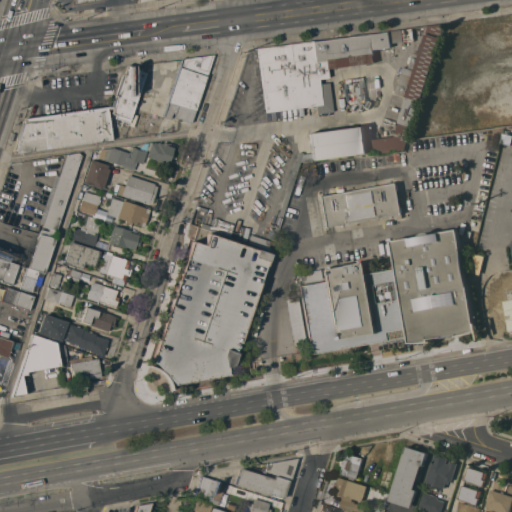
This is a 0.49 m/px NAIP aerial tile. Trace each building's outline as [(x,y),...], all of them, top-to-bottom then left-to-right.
[(374,153),(372,139),(395,136),(399,122),(398,122),(407,96),(395,92),(404,67),(414,70),(414,68),(409,66),(413,52),(419,54),(428,26),(445,23),(405,149),(374,153)] [(256,49),(402,29),(404,41),(391,43),(392,47),(374,49),(375,62),(327,69),(328,78),(318,79),(319,84),(329,83),(333,112),(317,114),(316,106),(265,113),(256,49)] [(214,55),(191,123),(173,117),(174,114),(171,113),(169,119),(162,117),(182,60),(214,55)] [(115,116),(111,114),(112,110),(110,108),(121,75),(123,76),(126,67),(136,70),(136,71),(145,74),(129,124),(114,119),(115,116)] [(14,152),(13,151),(23,121),(24,121),(24,119),(107,107),(112,140),(14,154),(14,152)] [(311,161),(308,133),(364,127),(367,154),(311,161)] [(162,144),(163,143),(168,144),(167,146),(174,148),(168,165),(146,157),(148,151),(145,150),(148,144),(152,143),(153,144),(153,143),(157,144),(157,143),(162,144)] [(128,153),(127,157),(128,157),(132,147),(141,150),(146,151),(142,164),(135,162),(132,171),(121,167),(122,166),(116,164),(115,166),(112,165),(113,163),(97,158),(99,151),(114,148),(128,153)] [(282,217),(278,216),(286,191),(295,162),(296,162),(299,152),(302,153),(282,217)] [(57,230),(41,226),(65,154),(78,153),(81,155),(57,230)] [(107,165),(106,169),(109,169),(103,187),(100,186),(99,189),(83,183),(91,160),(107,165)] [(154,184),(154,185),(157,186),(151,204),(148,203),(148,204),(121,196),(121,195),(116,193),(119,185),(124,186),(127,175),(154,184)] [(319,197),(396,183),(403,218),(395,219),(394,214),(324,227),(319,197)] [(93,217),(74,210),(78,198),(82,199),(84,192),(99,197),(97,203),(98,203),(96,209),(103,211),(100,218),(94,215),(93,217)] [(112,198),(122,201),(123,201),(149,210),(144,227),(131,223),(131,225),(124,223),(125,221),(106,214),(112,198)] [(80,230),(81,225),(85,226),(86,222),(82,221),(84,215),(94,218),(93,220),(101,223),(93,247),(70,240),(74,228),(80,230)] [(113,225),(130,231),(130,232),(139,235),(137,240),(140,240),(138,246),(136,245),(134,250),(125,247),(125,249),(113,245),(109,244),(109,243),(108,243),(113,225)] [(55,239),(44,274),(38,272),(27,268),(38,234),(40,229),(48,231),(49,229),(52,230),(50,236),(56,238),(55,239)] [(298,286),(301,286),(299,273),(319,269),(322,282),(323,281),(321,270),(366,262),(368,274),(398,268),(393,241),(419,236),(422,233),(423,233),(425,232),(427,232),(429,232),(432,234),(458,229),(476,330),(470,332),(466,334),(457,336),(457,334),(430,339),(430,341),(425,342),(420,342),(415,342),(411,342),(410,335),(310,354),(298,286)] [(207,233),(269,255),(232,366),(227,367),(229,375),(175,386),(152,360),(191,241),(203,245),(207,233)] [(274,243),(271,251),(247,243),(249,235),(274,243)] [(94,268),(83,264),(82,269),(62,263),(69,241),(100,251),(97,260),(94,268)] [(112,254),(112,255),(133,262),(132,265),(128,263),(127,268),(132,270),(129,277),(126,276),(125,280),(98,272),(104,252),(112,254)] [(17,265),(11,285),(0,282),(1,281),(0,280),(0,259),(14,264),(17,265)] [(31,293),(19,289),(26,268),(27,268),(38,272),(31,293)] [(80,273),(77,283),(67,279),(68,276),(66,276),(68,270),(70,271),(70,270),(80,273)] [(48,288),(52,274),(61,276),(56,291),(48,288)] [(100,291),(101,286),(117,290),(116,293),(117,294),(116,297),(118,298),(116,304),(117,304),(116,307),(107,305),(103,304),(103,303),(98,302),(97,304),(91,302),(95,289),(100,291)] [(0,301),(5,287),(33,297),(29,311),(0,301)] [(56,291),(73,297),(70,307),(59,304),(59,305),(44,301),(48,289),(48,288),(56,291)] [(511,295),(501,297),(506,331),(511,329),(511,295)] [(305,341),(293,343),(285,300),(297,298),(305,341)] [(112,326),(109,326),(107,332),(88,325),(88,324),(76,320),(77,316),(80,317),(82,310),(84,311),(85,307),(115,317),(112,326)] [(67,322),(61,342),(37,334),(43,314),(67,322)] [(83,330),(87,332),(88,331),(90,332),(95,334),(95,336),(108,340),(106,347),(107,347),(106,349),(105,349),(103,356),(97,355),(97,356),(95,355),(95,354),(89,352),(89,351),(85,350),(83,350),(83,349),(77,347),(77,345),(73,344),(73,345),(70,344),(71,343),(64,341),(69,325),(75,326),(78,326),(78,327),(83,329),(83,330)] [(61,368),(60,368),(59,366),(26,372),(27,375),(21,376),(25,394),(12,396),(32,335),(56,343),(64,346),(68,366),(61,368)] [(0,338),(12,342),(7,358),(0,355),(0,338)] [(100,377),(74,382),(73,378),(72,379),(69,360),(91,356),(91,360),(97,359),(100,377)] [(405,452),(405,453),(408,446),(428,452),(424,465),(422,465),(414,489),(417,490),(412,507),(389,500),(405,452)] [(357,479),(355,478),(355,480),(350,478),(350,476),(341,474),(343,468),(342,468),(343,465),(342,465),(343,461),(345,461),(345,458),(346,459),(348,453),(363,458),(357,479)] [(436,454),(447,458),(445,464),(450,465),(451,461),(457,463),(451,482),(449,481),(448,483),(446,482),(444,488),(432,484),(430,488),(426,487),(427,482),(426,482),(436,454)] [(264,471),(266,465),(268,466),(269,463),(297,458),(291,479),(264,471)] [(488,473),(484,486),(464,480),(468,467),(488,473)] [(239,469),(272,479),(273,476),(289,481),(283,499),(270,495),(270,496),(234,485),(239,469)] [(356,511),(339,507),(339,506),(335,505),(337,499),(341,501),(343,495),(335,493),(338,485),(335,484),(336,481),(338,482),(340,476),(367,485),(367,486),(370,487),(367,494),(364,493),(364,495),(355,492),(352,500),(355,501),(355,502),(362,505),(360,511),(356,511)] [(194,498),(201,477),(224,484),(217,506),(194,498)] [(506,484),(504,491),(506,491),(506,493),(507,493),(510,484),(511,484),(511,509),(511,511),(497,511),(488,509),(489,506),(488,506),(496,481),(496,480),(506,484)] [(482,491),(477,505),(474,504),(474,506),(468,504),(469,502),(458,499),(463,485),(482,491)] [(435,495),(435,496),(438,497),(437,499),(445,501),(441,511),(424,511),(425,510),(418,508),(423,491),(435,495)] [(241,511),(245,502),(251,504),(253,499),(269,503),(267,509),(270,510),(269,511),(241,511)] [(198,511),(191,510),(193,500),(211,506),(209,511),(198,511)] [(146,511),(148,506),(133,503),(130,511),(146,511)]
